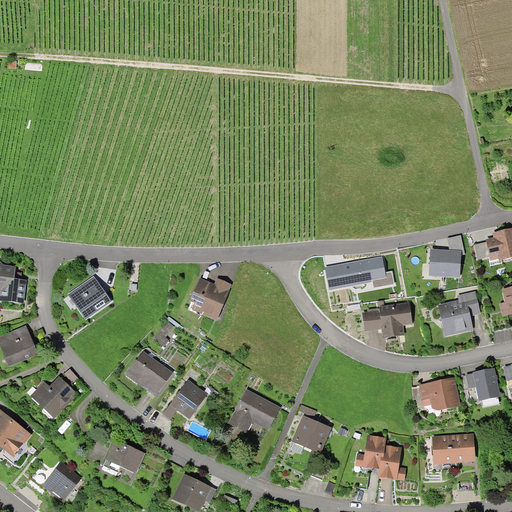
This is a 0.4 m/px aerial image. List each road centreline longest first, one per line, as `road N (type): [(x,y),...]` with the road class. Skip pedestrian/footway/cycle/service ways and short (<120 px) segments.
road 1 (track): [(457,89),(0,53)]
road 2 (residential): [(366,511),(260,487),(194,458),(122,411),(68,356),(45,317),(46,250)]
road 3 (residential): [(511,350),(442,365),(369,357),(311,316),(281,253)]
road 4 (residential): [(46,250),(281,253)]
road 5 (residential): [(281,253),(388,244),(511,217)]
road 6 (track): [(491,222),(441,0)]
